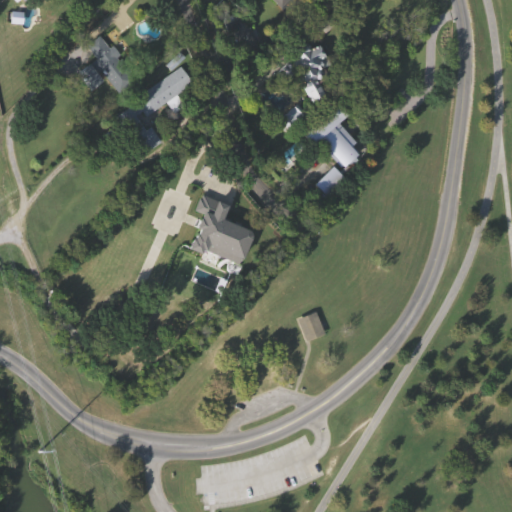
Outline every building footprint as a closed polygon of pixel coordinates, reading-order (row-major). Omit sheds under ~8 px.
[(74,0),(27,0),(24,4),(26,6),(9,24),(20,34),(52,0),(59,0),(68,8),(74,0)] [(285,0),(277,8),(269,0),(285,0)] [(99,36),(109,49),(111,47),(131,73),(129,75),(134,81),(118,94),(100,71),(95,74),(101,82),(88,91),(80,80),(82,79),(77,73),(88,65),(90,68),(91,67),(89,64),(96,59),(86,46),(99,36)] [(294,41),(300,47),(305,42),(312,49),(318,46),(330,65),(318,71),(320,72),(321,77),(319,80),(315,81),(320,87),(321,86),(324,91),(323,91),(324,95),(311,103),(301,87),(304,85),(301,80),(298,82),(295,75),(284,86),(274,75),(294,55),(287,48),(294,41)] [(228,61),(242,56),(238,45),(224,51),(228,61)] [(256,74),(251,57),(235,62),(241,79),(256,74)] [(166,102),(146,116),(143,111),(138,114),(143,122),(141,124),(145,129),(150,126),(159,140),(156,143),(157,144),(142,155),(125,132),(131,128),(128,123),(122,127),(115,118),(139,102),(135,98),(180,67),(192,84),(166,102)] [(327,122),(317,100),(329,95),(320,74),(308,79),(307,76),(283,87),(290,101),(295,99),(309,130),(327,122)] [(89,120),(102,110),(97,103),(101,100),(117,121),(131,110),(107,79),(76,102),(89,120)] [(193,114),(184,99),(116,139),(143,184),(162,172),(151,155),(146,159),(138,147),(193,114)] [(304,114),(283,132),(278,126),(280,124),(277,121),(296,104),(304,114)] [(345,116),(332,128),(334,130),(335,129),(350,146),(351,145),(357,152),(353,156),(357,159),(354,161),(346,164),(348,167),(340,174),(344,177),(320,201),(312,192),(317,187),(313,183),(331,165),(338,171),(343,165),(342,164),(339,166),(321,144),(323,142),(319,137),(312,143),(304,134),(306,132),(305,131),(312,124),(314,125),(337,107),(345,116)] [(286,161),(305,143),(296,133),(277,151),(286,161)] [(357,171),(331,140),(303,163),(315,177),(321,172),(344,200),(360,186),(351,176),(357,171)] [(205,214),(196,210),(203,194),(231,206),(225,219),(256,232),(240,268),(192,247),(205,214)] [(314,213),(326,224),(343,206),(332,195),(314,213)] [(240,294),(253,260),(224,250),(229,235),(200,224),(194,240),(201,243),(196,257),(188,278),(201,283),(203,280),(240,294)] [(309,340),(305,341),(296,318),(315,311),(324,334),(309,340)] [(325,365),(318,342),(299,347),(305,370),(325,365)]
